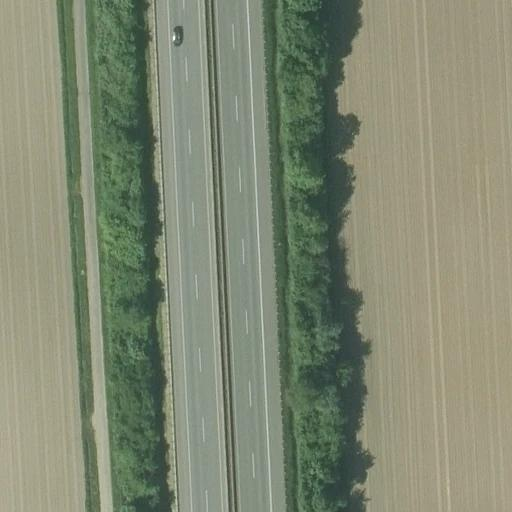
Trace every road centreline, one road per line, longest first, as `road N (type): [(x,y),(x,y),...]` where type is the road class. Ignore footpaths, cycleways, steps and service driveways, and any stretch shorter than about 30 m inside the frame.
road 1 (unclassified): [(110,511),(79,0)]
road 2 (motorway): [(178,0),(202,511)]
road 3 (motorway): [(266,511),(242,0)]
